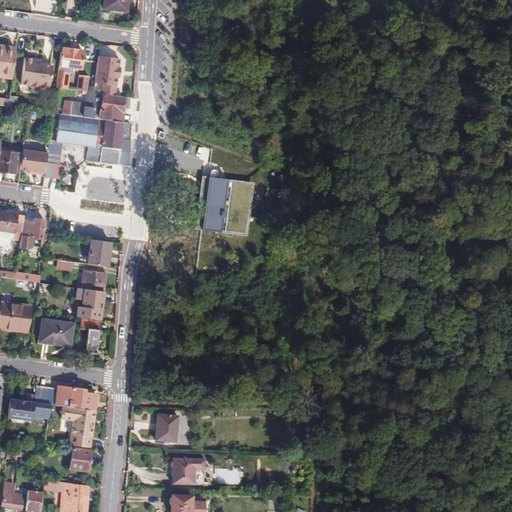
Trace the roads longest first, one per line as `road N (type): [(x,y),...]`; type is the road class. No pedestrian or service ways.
road 1 (residential): [(147,40),(0,20)]
road 2 (residential): [(120,380),(137,238)]
road 3 (residential): [(138,222),(0,191)]
road 4 (residential): [(138,222),(145,81)]
road 5 (residential): [(109,511),(120,380)]
road 6 (residential): [(120,380),(0,363)]
